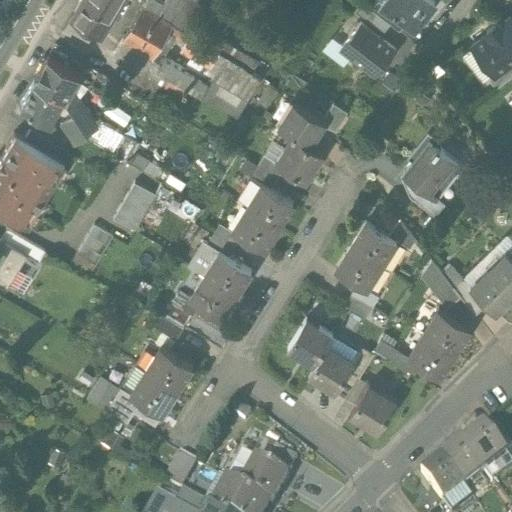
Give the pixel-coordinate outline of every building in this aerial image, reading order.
[(82,0),(70,20),(101,38),(123,0),(82,0)] [(151,0),(146,0),(142,7),(165,20),(169,13),(151,0)] [(381,2),(382,1),(380,0),(379,0),(371,11),(391,27),(399,33),(407,22),(381,2)] [(382,0),(382,1),(381,2),(407,22),(415,28),(435,2),(431,0),(382,0)] [(383,36),(391,27),(371,11),(363,5),(355,14),(383,36)] [(165,20),(142,7),(122,41),(154,60),(171,32),(174,26),(165,20)] [(495,77),(495,78),(511,64),(511,21),(511,20),(501,27),(498,24),(486,34),(489,37),(473,49),(495,77)] [(360,25),(340,51),(376,79),(396,53),(360,25)] [(174,26),(171,32),(177,36),(175,39),(186,45),(182,52),(211,68),(220,53),(174,26)] [(62,100),(66,102),(72,92),(81,77),(49,59),(34,84),(62,100)] [(171,68),(161,63),(157,70),(167,75),(171,68)] [(511,64),(495,78),(495,77),(488,82),(496,92),(511,79),(511,64)] [(47,126),(62,100),(34,84),(19,109),(47,126)] [(66,102),(75,117),(86,137),(97,130),(72,92),(66,102)] [(309,146),(322,125),(325,121),(323,120),(295,103),(279,129),(293,137),(294,136),(309,146)] [(322,125),(336,131),(348,112),(334,103),(323,120),(325,121),(322,125)] [(75,117),(62,125),(76,146),(88,139),(86,137),(75,117)] [(25,142),(46,154),(52,144),(31,131),(25,142)] [(0,160),(0,213),(26,229),(64,164),(46,154),(25,142),(14,136),(0,160)] [(323,154),(309,146),(294,136),(293,137),(286,149),(289,151),(280,166),(284,168),(306,181),(323,154)] [(404,172),(423,187),(433,195),(433,194),(459,162),(441,148),(442,147),(437,144),(436,144),(430,139),(404,172)] [(278,177),(284,168),(280,166),(265,156),(259,166),(278,177)] [(271,188),(278,177),(259,166),(253,176),(263,183),(271,188)] [(135,181),(114,217),(135,229),(141,220),(149,205),(156,193),(135,181)] [(271,188),(263,183),(248,207),(278,226),(293,201),(271,188)] [(433,195),(423,187),(414,199),(436,216),(445,204),(433,194),(433,195)] [(149,205),(141,220),(156,229),(164,214),(149,205)] [(278,226),(248,207),(233,231),(241,236),(263,250),(278,226)] [(388,236),(397,242),(410,250),(416,240),(399,217),(388,236)] [(351,246),(382,265),(397,242),(388,236),(365,222),(351,246)] [(235,246),(241,236),(233,231),(222,224),(215,234),(235,246)] [(93,225),(70,265),(90,276),(113,236),(93,225)] [(24,255),(23,257),(37,265),(44,252),(7,231),(1,242),(24,255)] [(229,257),(235,246),(215,234),(209,244),(229,257)] [(0,279),(8,284),(23,257),(24,255),(1,242),(0,241),(0,279)] [(250,270),(229,257),(209,244),(206,242),(190,266),(204,275),(235,294),(250,270)] [(359,284),(367,289),(382,265),(351,246),(336,270),(359,284)] [(511,256),(507,252),(472,287),(488,303),(497,312),(511,297),(511,256)] [(442,273),(428,284),(446,307),(460,296),(454,287),(442,273)] [(235,294),(204,275),(189,299),(197,304),(220,318),(235,294)] [(463,278),(454,287),(460,296),(475,315),(488,303),(472,287),(463,278)] [(359,284),(353,294),(373,307),(379,297),(367,289),(359,284)] [(191,315),(197,304),(189,299),(179,292),(172,303),(191,315)] [(373,307),(353,294),(346,305),(366,317),(373,307)] [(438,309),(424,332),(455,351),(469,328),(438,309)] [(182,327),(160,313),(152,324),(175,339),(182,327)] [(288,347),(316,364),(325,348),(334,334),(320,326),(318,330),(304,321),(288,347)] [(424,332),(408,357),(418,362),(439,376),(455,351),(424,332)] [(191,364),(160,345),(145,370),(176,389),(191,364)] [(418,362),(408,357),(392,346),(386,356),(412,372),(418,362)] [(325,348),(316,364),(309,375),(335,391),(354,361),(341,352),(338,357),(325,348)] [(354,361),(335,391),(346,398),(358,378),(372,356),(361,350),(354,361)] [(176,389),(145,370),(130,394),(120,387),(106,409),(126,421),(133,410),(146,418),(152,408),(161,413),(176,389)] [(358,378),(346,398),(357,404),(367,388),(369,385),(358,378)] [(380,397),(367,388),(357,404),(351,414),(378,431),(396,401),(382,393),(380,397)] [(240,404),(234,411),(244,419),(250,412),(240,404)] [(462,441),(483,470),(492,481),(511,466),(511,463),(505,454),(511,448),(505,439),(492,420),(484,426),(483,425),(462,441)] [(462,441),(441,457),(463,485),(483,470),(462,441)] [(279,449),(273,459),(293,470),(299,460),(279,449)] [(167,475),(185,483),(196,458),(179,450),(167,475)] [(441,457),(420,473),(441,501),(463,485),(441,457)] [(273,504),(288,477),(256,459),(248,473),(252,475),(245,488),(269,502),(273,504)] [(65,474),(58,485),(75,495),(82,483),(65,474)] [(263,511),(269,502),(245,488),(231,480),(215,508),(222,511),(263,511)] [(175,503),(191,511),(205,511),(210,505),(183,490),(175,503)] [(171,511),(174,507),(153,494),(143,511),(171,511)]
